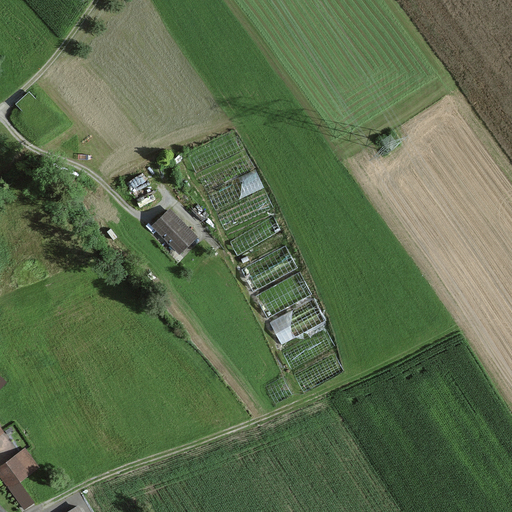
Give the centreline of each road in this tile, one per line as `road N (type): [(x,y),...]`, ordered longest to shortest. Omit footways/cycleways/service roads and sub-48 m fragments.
road 1 (track): [(335,389),(34,511)]
road 2 (track): [(145,221),(90,175),(23,141),(0,117)]
road 3 (track): [(97,0),(49,66),(0,110)]
